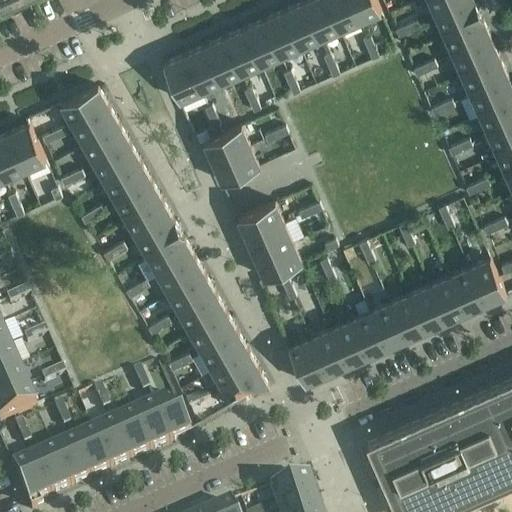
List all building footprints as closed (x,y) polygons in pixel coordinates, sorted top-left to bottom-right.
[(306,0),(304,1),(321,38),(341,29),(327,0),(306,0)] [(327,0),(341,29),(360,20),(351,0),(327,0)] [(351,0),(360,20),(382,10),(377,0),(351,0)] [(431,0),(438,15),(470,0),(431,0)] [(470,0),(438,15),(446,34),(483,18),(475,0),(470,0)] [(285,9),(301,46),(321,38),(304,1),(285,9)] [(265,18),(281,55),(301,46),(285,9),(265,18)] [(245,27),(262,64),(281,55),(265,18),(245,27)] [(446,34),(455,54),(492,38),(483,18),(446,34)] [(407,24),(410,31),(421,26),(418,19),(407,24)] [(397,29),(400,36),(410,31),(407,24),(397,29)] [(226,36),(242,73),(262,64),(245,27),(226,36)] [(364,37),(368,48),(376,44),(371,34),(364,37)] [(206,45),(222,82),(242,73),(226,36),(206,45)] [(455,54),(464,74),(501,57),(492,38),(455,54)] [(368,48),(373,58),(380,55),(376,44),(368,48)] [(186,53),(203,90),(222,82),(206,45),(186,53)] [(324,55),(329,65),(336,62),(331,51),(324,55)] [(164,63),(181,100),(203,90),(186,53),(164,63)] [(464,74),(473,94),(510,77),(501,57),(464,74)] [(425,63),(428,71),(439,66),(435,59),(425,63)] [(329,65),(334,76),(341,73),(336,62),(329,65)] [(414,68),(417,75),(428,71),(425,63),(414,68)] [(285,72),(289,83),(297,80),(292,69),(285,72)] [(473,94),(481,113),(511,99),(511,82),(510,77),(473,94)] [(289,83),(294,93),(301,90),(297,80),(289,83)] [(75,125),(110,105),(99,86),(62,102),(75,125)] [(245,90),(250,100),(257,97),(252,87),(245,90)] [(250,100),(255,111),(262,108),(257,97),(250,100)] [(442,103),(446,110),(456,105),(453,98),(442,103)] [(511,99),(481,113),(490,133),(511,123),(511,99)] [(432,107),(435,115),(446,110),(442,103),(432,107)] [(206,107),(210,118),(218,115),(213,104),(206,107)] [(86,144),(121,124),(110,105),(75,125),(86,144)] [(210,118),(215,129),(222,125),(218,115),(210,118)] [(9,132),(26,169),(47,160),(31,123),(9,132)] [(511,123),(490,133),(499,153),(511,146),(511,123)] [(97,162),(132,142),(121,124),(86,144),(97,162)] [(206,141),(215,161),(252,145),(243,124),(206,141)] [(276,130),(279,137),(290,132),(287,125),(276,130)] [(57,138),(68,134),(64,126),(54,131),(57,138)] [(265,134),(269,142),(279,137),(276,130),(265,134)] [(46,143),(57,138),(54,131),(43,136),(46,143)] [(0,136),(0,164),(6,178),(26,169),(9,132),(0,136)] [(460,142),(463,149),(474,145),(471,137),(460,142)] [(107,181),(142,161),(132,142),(97,162),(107,181)] [(449,147),(453,154),(463,149),(460,142),(449,147)] [(215,161),(224,182),(261,165),(252,145),(215,161)] [(511,146),(499,153),(508,172),(511,170),(511,146)] [(118,200),(153,180),(142,161),(107,181),(118,200)] [(76,180),(86,176),(83,168),(72,173),(76,180)] [(65,185),(76,180),(72,173),(62,178),(65,185)] [(491,184),(489,180),(488,177),(477,182),(481,189),(491,184)] [(129,219),(164,199),(153,180),(118,200),(129,219)] [(467,186),(470,193),(481,189),(477,182),(467,186)] [(51,189),(56,200),(63,196),(59,186),(51,189)] [(9,195),(14,206),(21,203),(16,192),(9,195)] [(129,219),(139,237),(175,217),(164,199),(129,219)] [(239,217),(249,237),(286,221),(276,200),(239,217)] [(310,206),(313,213),(324,208),(320,201),(310,206)] [(14,206),(19,216),(26,213),(21,203),(14,206)] [(96,217),(107,211),(103,204),(92,210),(96,217)] [(439,207),(444,218),(451,215),(447,204),(439,207)] [(299,210),(303,218),(313,213),(310,206),(299,210)] [(82,216),(86,223),(96,217),(92,210),(82,216)] [(444,218),(449,228),(456,225),(451,215),(444,218)] [(495,221),(498,228),(509,224),(506,216),(495,221)] [(150,256),(185,236),(175,217),(139,237),(150,256)] [(249,237),(257,257),(294,241),(286,221),(249,237)] [(484,226),(488,233),(498,228),(495,221),(484,226)] [(400,225),(405,235),(412,232),(407,222),(400,225)] [(405,235),(409,246),(417,243),(412,232),(405,235)] [(150,256),(161,275),(196,255),(185,236),(150,256)] [(326,242),(329,250),(340,245),(337,238),(326,242)] [(360,242),(365,253),(372,250),(368,239),(360,242)] [(115,247),(119,254),(129,248),(125,241),(115,247)] [(257,257),(267,278),(304,261),(294,241),(257,257)] [(105,253),(109,260),(119,254),(115,247),(105,253)] [(4,261),(15,256),(11,249),(1,253),(4,261)] [(365,253),(370,264),(377,260),(372,250),(365,253)] [(161,275),(172,294),(207,274),(196,255),(161,275)] [(470,266),(486,303),(508,293),(491,256),(470,266)] [(321,260),(326,271),(333,267),(328,257),(321,260)] [(511,260),(502,265),(505,272),(511,269),(511,260)] [(450,275),(466,311),(486,303),(470,266),(450,275)] [(326,271),(330,281),(338,278),(333,267),(326,271)] [(172,294),(182,312),(218,292),(207,274),(172,294)] [(281,278),(286,288),(294,285),(289,274),(281,278)] [(430,283),(447,320),(466,311),(450,275),(430,283)] [(137,284),(141,291),(151,285),(147,278),(137,284)] [(411,292),(427,329),(447,320),(430,283),(411,292)] [(127,290),(131,297),(141,291),(137,284),(127,290)] [(286,288),(291,299),(298,296),(294,285),(286,288)] [(18,293),(22,300),(32,295),(29,288),(18,293)] [(182,312),(193,331),(228,311),(218,292),(182,312)] [(391,301),(407,338),(427,329),(411,292),(391,301)] [(8,297),(11,305),(22,300),(18,293),(8,297)] [(371,310),(388,347),(407,338),(391,301),(371,310)] [(351,318),(368,355),(388,347),(371,310),(351,318)] [(193,331),(204,350),(239,330),(228,311),(193,331)] [(160,321),(163,328),(174,322),(170,315),(160,321)] [(332,327),(348,364),(368,355),(351,318),(332,327)] [(149,327),(153,334),(163,328),(160,321),(149,327)] [(36,332),(39,340),(50,335),(47,327),(36,332)] [(312,336),(328,373),(348,364),(332,327),(312,336)] [(0,352),(12,347),(3,328),(0,328),(0,352)] [(204,350),(215,369),(250,349),(239,330),(204,350)] [(25,337),(29,344),(39,340),(36,332),(25,337)] [(290,346),(307,383),(328,373),(312,336),(290,346)] [(0,376),(20,367),(12,347),(0,352),(0,376)] [(215,369),(225,387),(260,367),(250,349),(215,369)] [(177,360),(180,367),(190,362),(187,355),(177,360)] [(166,364),(169,372),(180,367),(177,360),(166,364)] [(0,376),(0,399),(29,387),(20,367),(0,376)] [(53,372),(57,379),(67,374),(64,367),(53,372)] [(225,387),(237,408),(272,388),(260,367),(225,387)] [(135,371),(139,382),(147,378),(142,368),(135,371)] [(43,376),(46,384),(57,379),(53,372),(43,376)] [(139,382),(144,392),(151,389),(147,378),(139,382)] [(420,511),(511,471),(511,378),(381,436),(381,437),(368,442),(398,511),(420,511)] [(95,389),(100,399),(107,396),(103,385),(95,389)] [(0,399),(0,420),(1,424),(38,407),(29,387),(0,399)] [(198,397),(201,404),(212,400),(209,392),(198,397)] [(100,399),(105,410),(112,407),(107,396),(100,399)] [(155,406),(171,443),(193,433),(176,396),(155,406)] [(187,402),(191,409),(201,404),(198,397),(187,402)] [(56,406),(60,417),(68,414),(63,403),(56,406)] [(135,415),(151,452),(171,443),(155,406),(135,415)] [(60,417),(65,427),(73,424),(68,414),(60,417)] [(115,424),(132,461),(151,452),(135,415),(115,424)] [(16,424),(21,434),(28,431),(24,421),(16,424)] [(95,432),(112,469),(132,461),(115,424),(95,432)] [(21,434),(26,445),(33,442),(28,431),(21,434)] [(76,441),(92,478),(112,469),(95,432),(76,441)] [(56,450),(72,487),(92,478),(76,441),(56,450)] [(36,459),(53,496),(72,487),(56,450),(36,459)] [(15,468),(33,511),(45,506),(42,500),(53,496),(36,459),(15,468)] [(279,509),(317,497),(310,477),(272,489),(279,509)] [(321,511),(317,497),(279,509),(279,511),(321,511)] [(236,511),(233,502),(213,511),(236,511)]
